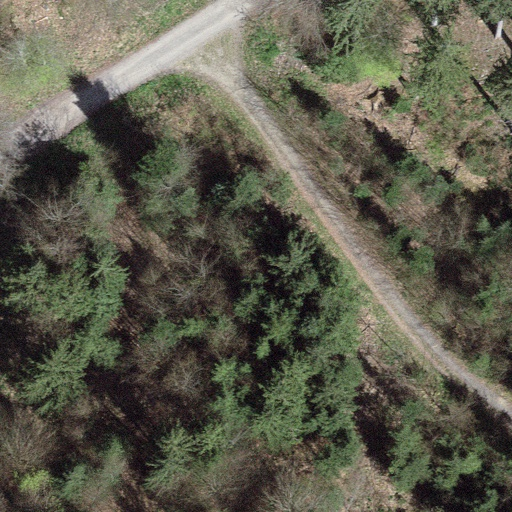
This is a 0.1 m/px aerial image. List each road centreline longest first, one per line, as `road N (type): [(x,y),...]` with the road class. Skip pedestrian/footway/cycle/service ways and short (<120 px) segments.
road 1 (track): [(230,11),(245,84),(342,267),(511,418)]
road 2 (track): [(0,166),(252,0)]
